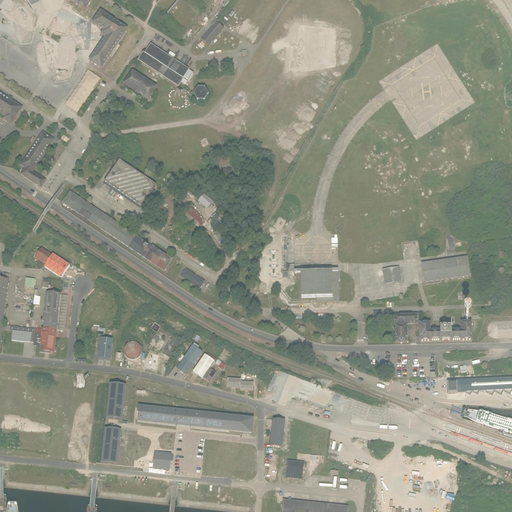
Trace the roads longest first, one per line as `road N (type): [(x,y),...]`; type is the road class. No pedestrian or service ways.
road 1 (tertiary): [(320,347),(225,319),(0,170)]
road 2 (unclassified): [(0,457),(259,484)]
road 3 (unclassified): [(68,365),(141,374),(261,405)]
road 4 (track): [(398,439),(511,480)]
